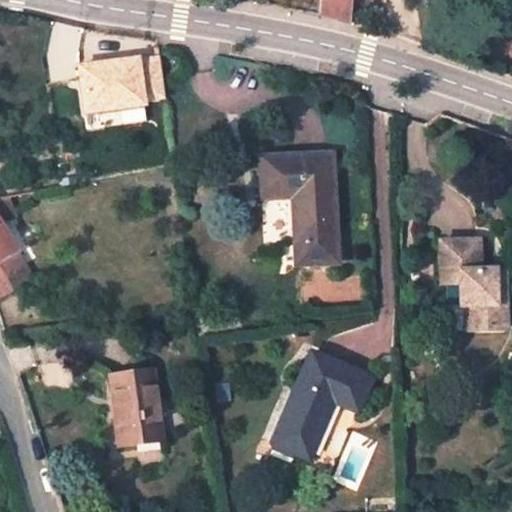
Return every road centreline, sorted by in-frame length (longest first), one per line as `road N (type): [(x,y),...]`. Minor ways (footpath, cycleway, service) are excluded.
road 1 (tertiary): [(89,0),(291,34),(511,103)]
road 2 (residential): [(38,511),(23,440),(0,396)]
